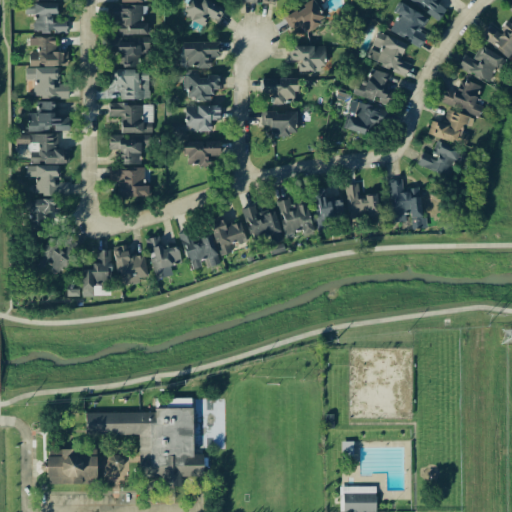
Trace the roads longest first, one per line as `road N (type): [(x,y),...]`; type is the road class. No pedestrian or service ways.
road 1 (residential): [(91,135),(92,207),(117,226),(264,176),(380,158),(400,151),(430,72),(483,0)]
road 2 (residential): [(243,183),(244,63),(255,39)]
road 3 (residential): [(89,0),(91,135)]
